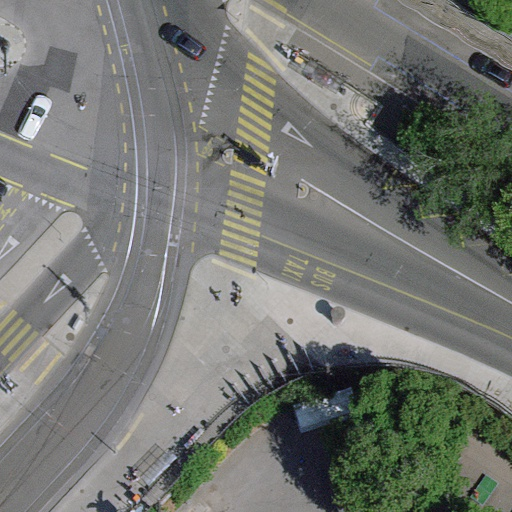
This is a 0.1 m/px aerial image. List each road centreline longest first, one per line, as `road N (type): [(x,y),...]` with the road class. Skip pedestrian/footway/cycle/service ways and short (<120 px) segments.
road 1 (tertiary): [(48,153),(511,313)]
road 2 (residential): [(511,118),(324,0)]
road 3 (tertiary): [(48,153),(143,0)]
